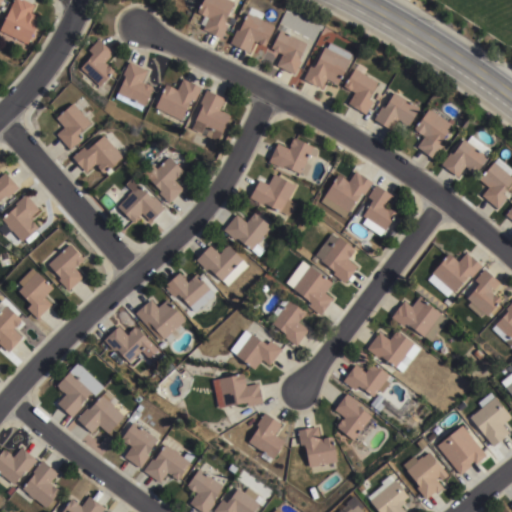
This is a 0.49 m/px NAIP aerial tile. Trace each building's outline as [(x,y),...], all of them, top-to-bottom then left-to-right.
[(25,0),(34,4),(31,12),(35,14),(34,17),(39,20),(27,43),(0,30),(0,27),(13,0),(25,0)] [(196,12),(202,0),(232,0),(232,1),(233,1),(223,23),(227,25),(221,38),(202,29),(204,25),(199,23),(203,15),(196,12)] [(274,26),(265,45),(253,39),(247,51),(229,43),(235,29),(238,30),(250,6),(264,12),(260,19),(274,26)] [(306,44),(298,60),(301,61),(294,75),(275,65),(281,53),(270,47),(282,24),(290,28),(287,34),(306,44)] [(112,53),(103,62),(113,70),(98,86),(78,67),(91,53),(87,49),(97,39),(112,53)] [(348,60),(335,84),(325,78),(320,89),(301,79),(309,65),(312,67),(323,47),(325,48),(329,42),(350,54),(347,60),(348,60)] [(146,69),(141,82),(144,83),(144,82),(150,85),(150,86),(151,87),(143,105),(116,93),(124,76),(122,75),(128,61),(146,69)] [(376,83),(367,98),(372,101),(364,114),(346,103),(352,93),(341,86),(357,63),(366,68),(362,73),(376,83)] [(165,85),(166,84),(173,87),(173,88),(176,90),(182,78),(200,87),(194,100),(192,100),(192,101),(189,100),(180,120),(154,108),(164,85),(165,85)] [(224,98),(218,110),(221,112),(222,111),(228,113),(228,114),(229,116),(217,142),(205,136),(208,128),(203,126),(200,133),(191,128),(195,120),(194,120),(202,104),(199,103),(205,89),(224,98)] [(418,108),(404,130),(397,125),(393,132),(372,119),(380,106),(383,108),(392,92),(418,108)] [(73,102),(90,123),(76,135),(80,140),(68,150),(55,134),(63,127),(55,117),(73,102)] [(434,108),(453,122),(438,144),(441,146),(432,158),(415,146),(423,136),(413,129),(428,108),(431,111),(434,108)] [(87,142),(91,145),(102,135),(121,156),(102,173),(96,166),(96,165),(94,163),(85,172),(71,157),(87,142)] [(487,157),(474,174),(464,167),(457,176),(440,164),(449,151),(452,153),(462,139),(465,141),(470,135),(490,150),(486,156),(487,157)] [(287,148),(293,137),(318,151),(315,158),(309,155),(305,163),(311,166),(305,177),(283,165),(281,169),(274,165),(275,162),(268,159),(277,143),(287,148)] [(151,164),(156,169),(169,155),(183,169),(174,179),(183,188),(168,204),(144,181),(147,178),(142,173),(151,164)] [(497,157),(511,169),(511,173),(510,176),(511,178),(511,180),(501,194),(505,197),(496,207),(481,195),(488,186),(479,179),(492,162),(493,162),(497,157)] [(0,176),(4,172),(19,188),(7,198),(5,195),(0,199),(0,176)] [(345,217),(321,201),(338,175),(349,182),(356,172),(372,183),(364,195),(361,193),(348,212),(345,217)] [(295,203),(288,215),(280,211),(280,212),(263,202),(262,204),(249,197),(259,180),(267,185),(274,174),(294,186),(287,199),(295,203)] [(116,207),(125,196),(124,195),(130,190),(124,185),(130,179),(151,199),(153,197),(163,207),(147,224),(145,222),(147,220),(142,215),(140,217),(138,215),(131,222),(125,216),(122,220),(114,212),(117,209),(116,207)] [(392,195),(385,206),(396,213),(384,231),(362,216),(372,200),(367,197),(375,184),(392,195)] [(39,209),(29,218),(38,227),(21,241),(0,219),(16,206),(15,204),(25,194),(39,209)] [(235,237),(234,239),(223,230),(236,214),(246,222),(253,213),(270,227),(256,243),(263,249),(258,256),(251,250),(235,237)] [(380,234),(383,229),(364,218),(361,224),(380,234)] [(314,254),(331,233),(337,237),(354,249),(347,259),(357,267),(344,283),(332,274),(334,272),(319,260),(320,259),(314,254)] [(83,259),(82,260),(83,261),(77,266),(77,265),(74,267),(82,277),(68,290),(58,280),(60,278),(48,264),(69,244),(83,259)] [(221,281),(207,268),(205,270),(195,260),(209,246),(218,254),(226,245),(247,265),(228,286),(222,281),(221,281)] [(430,273),(447,254),(457,262),(465,253),(480,265),(471,277),(467,274),(453,292),(451,291),(446,297),(426,280),(431,274),(430,273)] [(332,283),(324,293),(332,299),(320,315),(308,306),(310,302),(285,283),(302,260),(309,266),(332,283)] [(17,281),(31,267),(52,288),(43,297),(50,305),(37,318),(27,308),(31,304),(18,291),(22,286),(17,281)] [(482,269),(498,283),(490,292),(500,301),(486,316),(465,299),(478,284),(473,280),(482,269)] [(178,273),(187,283),(196,275),(209,290),(189,308),(177,294),(173,298),(163,286),(178,273)] [(290,300),(306,313),(298,322),(308,330),(296,346),(284,337),(286,336),(271,323),(272,322),(268,318),(284,297),(289,301),(290,300)] [(422,338),(404,324),(402,327),(390,317),(402,302),(410,308),(418,297),(440,314),(440,315),(446,320),(429,341),(423,336),(422,338)] [(182,329),(167,342),(164,338),(162,339),(147,322),(144,324),(135,312),(150,300),(156,308),(166,300),(184,320),(179,325),(182,329)] [(5,305),(21,319),(20,321),(20,322),(15,327),(14,326),(12,329),(22,337),(8,353),(0,345),(0,301),(5,305)] [(511,342),(494,325),(508,311),(505,309),(511,301),(511,342)] [(135,327),(148,342),(128,363),(115,349),(113,351),(102,340),(117,326),(126,336),(128,334),(127,332),(133,327),(134,328),(135,327)] [(251,334),(266,346),(270,341),(281,349),(267,368),(260,362),(253,370),(234,355),(235,355),(229,350),(244,330),(250,335),(251,334)] [(394,368),(380,357),(379,359),(366,349),(378,333),(388,341),(395,331),(413,344),(412,344),(419,349),(402,372),(395,367),(394,368)] [(364,373),(371,364),(388,376),(384,381),(387,383),(380,393),(376,390),(371,396),(356,386),(353,390),(341,382),(353,365),(364,373)] [(84,384),(88,381),(93,385),(89,389),(91,391),(79,405),(81,407),(71,418),(55,403),(65,395),(62,392),(61,392),(57,389),(57,388),(56,386),(75,366),(84,374),(79,379),(84,384)] [(511,371),(498,382),(511,399),(511,371)] [(242,373),(245,386),(258,383),(263,403),(247,406),(246,403),(225,408),(224,406),(218,408),(212,381),(218,379),(242,373)] [(111,395),(117,401),(112,406),(123,416),(107,434),(98,425),(90,433),(75,419),(85,408),(87,410),(105,391),(111,395)] [(374,421),(358,442),(353,438),(351,441),(335,428),(336,427),(335,426),(340,420),(341,420),(343,418),(332,410),(345,394),(357,403),(355,406),(369,417),(374,421)] [(494,397),(510,417),(501,424),(509,433),(492,447),(469,417),(494,397)] [(248,443),(258,427),(256,425),(264,413),(280,423),(273,435),(283,442),(272,459),(272,458),(269,463),(259,457),(262,452),(248,443)] [(156,439),(145,455),(147,456),(139,468),(122,457),(129,446),(120,440),(132,422),(156,439)] [(460,426),(485,456),(474,465),(472,462),(469,465),(471,467),(460,476),(435,447),(460,426)] [(317,427),(320,440),(332,437),(337,462),(308,468),(304,445),(300,446),(297,431),(317,427)] [(171,450),(172,449),(178,453),(177,454),(182,458),(187,451),(194,455),(189,462),(176,480),(166,473),(159,483),(142,471),(151,459),(153,461),(164,445),(171,450)] [(0,452),(2,450),(3,451),(4,450),(10,455),(9,456),(11,458),(19,448),(35,461),(26,472),(24,471),(12,485),(0,474),(0,452)] [(428,453),(447,476),(441,481),(437,477),(435,479),(442,489),(436,493),(435,492),(424,501),(415,489),(418,487),(405,471),(406,470),(401,465),(412,456),(416,461),(421,457),(421,458),(428,453)] [(56,474),(48,484),(59,492),(45,509),(21,490),(33,474),(31,473),(40,461),(56,474)] [(222,487),(211,502),(213,504),(207,511),(199,511),(188,504),(196,494),(193,492),(193,493),(186,488),(187,488),(186,486),(198,469),(222,487)] [(381,482),(385,478),(390,484),(393,481),(407,498),(398,505),(403,511),(376,511),(368,502),(385,488),(381,482)] [(243,493),(247,488),(258,496),(254,500),(259,504),(253,511),(213,511),(221,501),(226,504),(237,489),(243,493)] [(60,511),(70,500),(80,507),(87,497),(104,509),(101,511),(60,511)] [(362,511),(356,503),(345,511),(362,511)]
